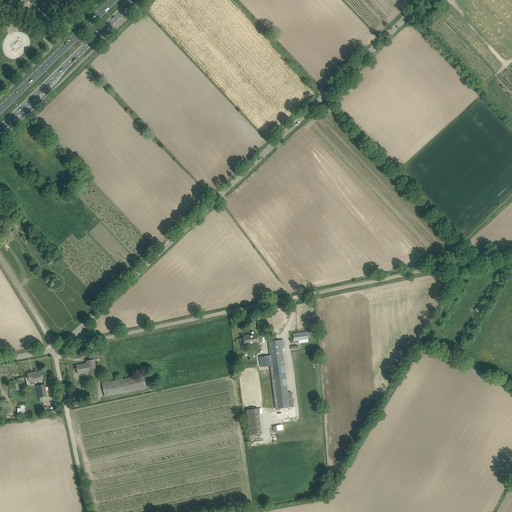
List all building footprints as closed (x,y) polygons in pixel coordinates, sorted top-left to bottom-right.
[(1,196),(0,197),(0,210),(3,213),(8,208),(3,203),(5,200),(1,196)] [(294,341),(307,339),(307,332),(293,334),(294,341)] [(243,336),(244,341),(244,345),(245,345),(245,348),(251,347),(250,344),(259,343),(258,340),(258,335),(250,336),(250,335),(243,336)] [(270,356),(259,357),(260,367),(270,366),(275,409),(293,407),(291,392),(288,392),(282,348),(284,348),(283,340),(268,342),(270,356)] [(78,374),(83,373),(89,372),(89,374),(97,373),(94,360),(99,359),(98,355),(89,357),(90,360),(86,361),(87,363),(76,366),(77,367),(76,368),(76,369),(77,368),(78,374)] [(26,378),(27,385),(30,385),(29,382),(43,379),(41,371),(27,374),(28,377),(26,378)] [(142,372),(142,375),(102,383),(105,396),(147,387),(145,379),(148,378),(147,374),(146,374),(145,371),(142,372)] [(55,385),(45,388),(45,384),(37,386),(40,398),(41,397),(51,395),(51,394),(56,392),(55,385)] [(18,418),(26,417),(25,405),(21,406),(21,411),(17,412),(18,418)] [(245,410),(248,435),(260,433),(257,408),(245,410)]
